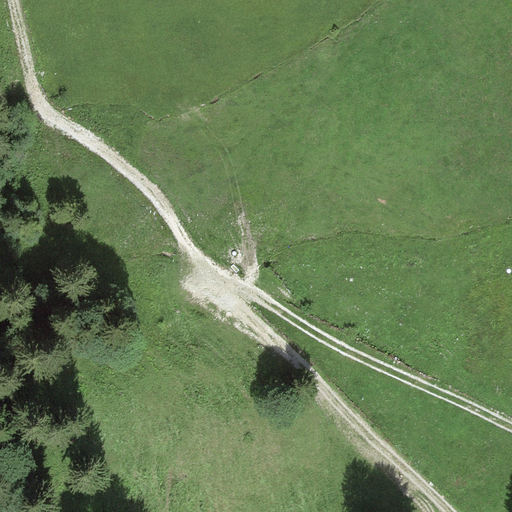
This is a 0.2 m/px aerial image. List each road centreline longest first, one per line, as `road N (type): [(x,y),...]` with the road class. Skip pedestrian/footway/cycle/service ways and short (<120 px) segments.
road 1 (track): [(11,0),(40,105),(149,190),(220,291),(449,511)]
road 2 (track): [(209,276),(511,428)]
